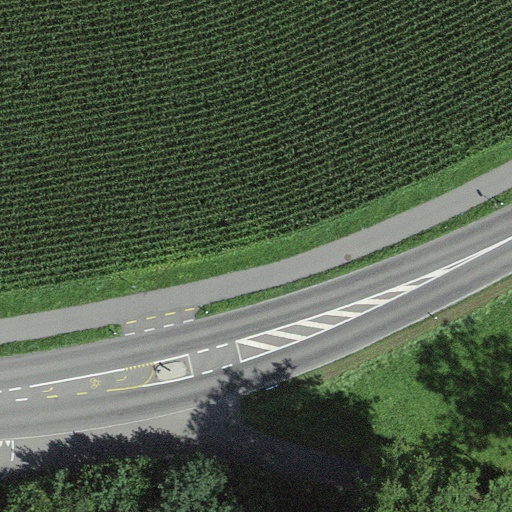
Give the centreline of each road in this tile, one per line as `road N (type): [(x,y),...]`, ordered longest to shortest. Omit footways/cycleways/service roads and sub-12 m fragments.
road 1 (tertiary): [(0,399),(99,387),(289,338),(511,238)]
road 2 (track): [(99,387),(142,423),(473,511)]
